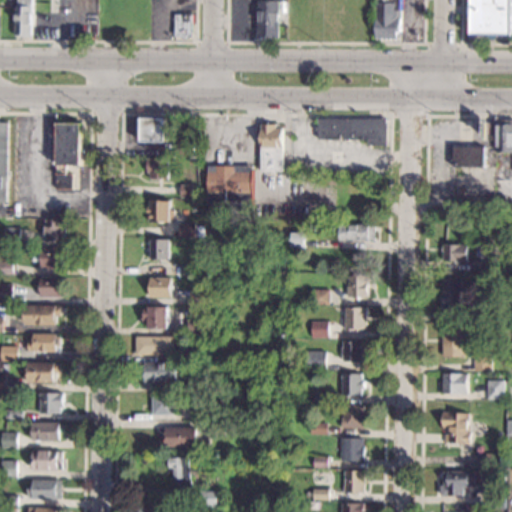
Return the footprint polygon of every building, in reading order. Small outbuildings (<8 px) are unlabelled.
[(31,0),(31,36),(14,36),(15,5),(17,5),(17,0),(31,0)] [(340,0),(340,27),(286,27),(286,0),(340,0)] [(400,0),(400,11),(397,11),(396,39),(374,38),(375,0),(400,0)] [(511,0),(511,35),(469,34),(469,0),(511,0)] [(278,37),(257,37),(258,1),(261,1),(279,1),(278,37)] [(192,37),(174,37),(174,14),(192,15),(192,37)] [(164,141),(139,140),(140,117),(164,117),(164,141)] [(385,145),(365,144),(365,139),(316,138),(316,131),(313,131),(313,126),(316,126),(316,118),(385,119),(385,145)] [(8,122),(0,122),(0,201),(7,202),(8,122)] [(79,165),(64,164),(64,173),(71,173),(71,189),(54,189),(55,151),(51,151),(51,147),(55,147),(56,122),(80,123),(79,165)] [(511,152),(495,152),(496,122),(511,122),(511,152)] [(274,128),(282,128),(281,171),(259,170),(260,123),(274,124),(274,128)] [(191,156),(174,155),(175,137),(192,138),(191,156)] [(483,167),(453,166),(453,165),(454,147),(484,148),(483,167)] [(165,179),(148,178),(148,172),(145,172),(145,156),(166,156),(165,179)] [(250,206),(206,205),(207,164),(251,165),(250,206)] [(193,197),(178,197),(178,184),(194,185),(193,197)] [(169,223),(148,222),(148,216),(145,216),(145,206),(148,206),(148,199),(170,200),(169,223)] [(63,240),(44,239),(44,219),(64,220),(63,240)] [(372,240),(337,240),(338,223),(373,224),(372,240)] [(193,237),(178,237),(178,224),(194,224),(193,237)] [(13,228),(18,228),(18,243),(3,243),(4,228),(7,228),(7,225),(13,225),(13,228)] [(303,248),(289,247),(289,231),(303,231),(303,248)] [(168,259),(149,258),(150,239),(168,240),(168,259)] [(466,261),(442,260),(443,252),(440,252),(440,247),(443,247),(443,244),(467,244),(466,261)] [(63,260),(62,268),(40,268),(41,248),(64,248),(63,260)] [(11,274),(0,274),(0,261),(11,262),(11,274)] [(494,272),(479,272),(479,262),(495,262),(494,272)] [(228,273),(212,272),(212,263),(228,264),(228,273)] [(194,275),(178,275),(178,265),(194,265),(194,275)] [(367,298),(345,297),(345,285),(348,285),(348,275),(350,275),(367,276),(367,298)] [(63,277),(62,297),(40,297),(40,276),(63,277)] [(169,297),(148,296),(148,278),(170,279),(169,297)] [(463,309),(441,309),(441,307),(439,307),(439,301),(440,301),(441,279),(464,279),(463,309)] [(11,302),(0,301),(0,284),(11,285),(11,302)] [(327,304),(311,304),(311,288),(326,289),(327,289),(327,304)] [(203,304),(187,304),(188,290),(204,291),(203,304)] [(507,320),(490,319),(491,299),(507,300),(507,320)] [(60,315),(56,315),(55,325),(23,324),(24,305),(60,306),(60,315)] [(166,328),(147,327),(147,321),(141,321),(141,313),(143,313),(143,306),(166,306),(166,328)] [(366,321),(364,321),(364,329),(359,329),(359,333),(353,333),(353,331),(343,330),(344,307),(366,307),(366,321)] [(201,318),(208,318),(208,333),(187,333),(188,316),(201,316),(201,318)] [(327,338),(310,338),(310,321),(327,322),(327,338)] [(464,356),(441,355),(442,344),(440,344),(440,338),(442,338),(442,327),(464,327),(464,356)] [(55,336),(62,336),(62,344),(59,344),(59,351),(27,350),(27,340),(32,340),(32,333),(56,333),(55,336)] [(172,355),(134,354),(135,336),(172,337),(172,355)] [(363,355),(361,355),(360,361),(341,361),(341,357),(339,357),(340,347),(342,347),(342,340),(364,341),(363,355)] [(17,361),(0,361),(0,344),(17,345),(17,361)] [(198,362),(180,361),(180,349),(198,349),(198,362)] [(325,371),(305,371),(305,352),(325,352),(325,371)] [(491,370),(475,370),(475,354),(477,354),(492,354),(491,370)] [(59,373),(54,373),(54,382),(26,381),(27,361),(59,362),(59,373)] [(175,382),(143,381),(144,371),(138,371),(139,362),(175,363),(175,382)] [(361,379),(363,379),(362,389),(360,389),(360,395),(340,394),(340,373),(361,373),(361,379)] [(466,394),(455,393),(455,395),(452,395),(453,393),(442,393),(442,385),(439,385),(440,381),(443,381),(443,373),(467,373),(466,394)] [(211,391),(190,391),(190,375),(211,376),(211,391)] [(503,399),(487,399),(488,380),(504,380),(503,399)] [(62,406),(59,406),(59,412),(38,412),(39,392),(63,393),(62,406)] [(327,404),(313,403),(313,393),(328,393),(327,404)] [(174,414),(151,414),(152,394),(174,395),(174,414)] [(362,413),(365,413),(364,428),(340,427),(341,404),(362,404),(362,413)] [(210,421),(191,421),(191,405),(210,405),(210,421)] [(22,418),(5,417),(5,410),(22,410),(22,418)] [(468,431),(470,431),(470,443),(444,443),(444,426),(441,426),(442,414),(468,414),(468,431)] [(226,425),(232,425),(232,432),(225,432),(225,434),(210,435),(210,422),(226,422),(226,425)] [(326,435),(309,435),(309,422),(326,422),(326,435)] [(61,436),(59,436),(59,440),(32,440),(32,423),(61,424),(61,436)] [(196,446),(159,445),(160,438),(165,438),(165,427),(196,428),(196,446)] [(16,449),(2,449),(2,432),(16,433),(16,449)] [(362,444),(364,444),(364,461),(339,461),(340,438),(362,438),(362,444)] [(60,469),(32,468),(33,450),(61,451),(60,469)] [(499,468),(485,468),(485,453),(499,453),(499,468)] [(327,468),(311,467),(311,457),(327,457),(327,468)] [(190,485),(179,485),(179,479),(173,479),(173,468),(168,468),(168,458),(190,458),(190,485)] [(15,476),(1,476),(1,460),(16,460),(15,476)] [(363,493),(343,492),(344,470),(364,471),(363,493)] [(474,488),(463,488),(463,496),(440,496),(440,485),(443,485),(444,471),(474,471),(474,488)] [(60,498),(28,498),(29,488),(32,488),(32,480),(61,481),(60,498)] [(328,501),(311,500),(312,489),(328,489),(328,501)] [(216,506),(199,506),(199,491),(216,492),(216,506)] [(504,507),(491,507),(491,493),(504,494),(504,507)] [(17,506),(2,506),(2,495),(17,495),(17,506)] [(363,511),(364,503),(342,503),(341,511),(363,511)]
